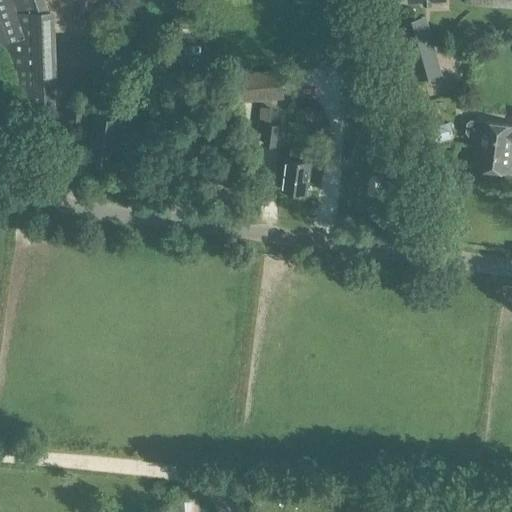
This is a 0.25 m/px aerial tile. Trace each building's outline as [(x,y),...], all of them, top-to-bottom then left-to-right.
[(55,11),(17,12),(12,0),(0,0),(0,38),(28,109),(56,108),(55,88),(57,88),(55,11)] [(511,0),(464,0),(464,4),(511,8),(511,0)] [(438,76),(421,19),(398,26),(414,82),(438,76)] [(392,82),(384,59),(375,61),(383,86),(392,82)] [(235,73),(237,102),(284,99),(281,69),(235,73)] [(70,118),(84,121),(85,99),(72,97),(70,118)] [(277,147),(280,126),(268,123),(270,108),(260,106),(258,122),(265,124),(262,145),(277,147)] [(198,109),(199,149),(230,148),(228,108),(198,109)] [(133,121),(129,120),(95,115),(89,161),(113,164),(116,146),(130,148),(133,121)] [(502,146),(511,146),(511,124),(478,120),(475,145),(502,149),(502,146)] [(429,128),(433,143),(454,138),(449,122),(429,128)] [(293,143),(290,160),(286,159),(282,188),(306,191),(310,162),(309,161),(311,145),(293,143)] [(502,149),(475,145),(472,168),(511,173),(511,169),(511,146),(502,146),(502,149)] [(336,486),(337,510),(362,510),(361,486),(336,486)] [(172,499),(172,511),(202,511),(202,499),(172,499)]
